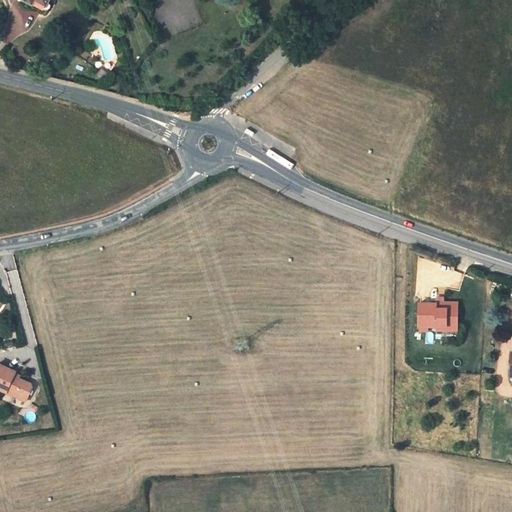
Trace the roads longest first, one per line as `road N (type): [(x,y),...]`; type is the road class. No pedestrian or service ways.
road 1 (secondary): [(270,168),(345,205),(511,264)]
road 2 (unclassified): [(0,248),(124,215),(188,180),(202,163)]
road 3 (residential): [(337,0),(210,123)]
road 4 (secondary): [(0,74),(140,114)]
